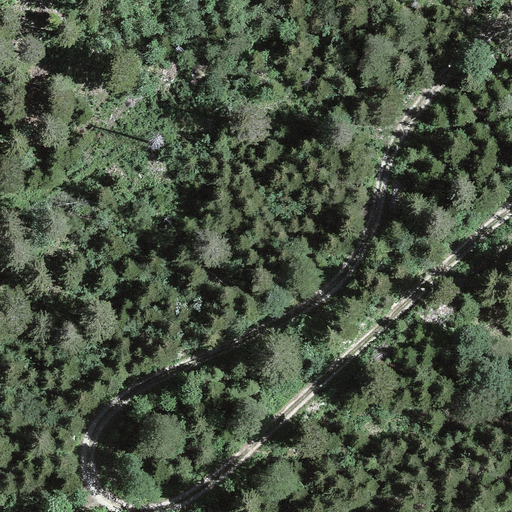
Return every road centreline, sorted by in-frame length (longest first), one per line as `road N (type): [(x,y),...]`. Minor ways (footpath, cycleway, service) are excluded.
road 1 (track): [(511,16),(418,114),(395,154),(373,235),(345,285),(271,333),(148,389),(101,426),(90,471),(107,506),(119,511)]
road 2 (track): [(178,511),(227,477),(511,213)]
